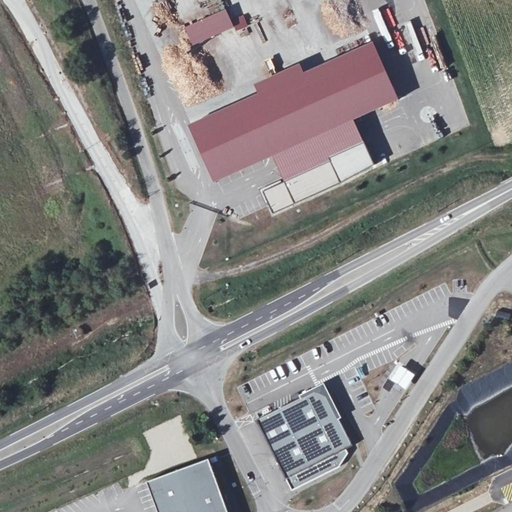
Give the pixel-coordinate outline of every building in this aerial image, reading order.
[(190,29),(196,42),(236,24),(230,10),(190,29)] [(376,42),(305,75),(300,63),(260,82),(266,93),(195,126),(219,179),(400,95),(376,42)] [(267,193),(276,212),(343,181),(334,162),(267,193)] [(395,360),(385,375),(394,381),(403,387),(413,372),(404,366),(395,360)] [(293,490),(340,466),(349,452),(347,448),(353,445),(340,418),(343,416),(325,382),(301,395),(302,398),(258,420),(293,490)] [(229,511),(210,460),(149,483),(159,511),(229,511)] [(511,511),(511,503),(494,511),(511,511)]
